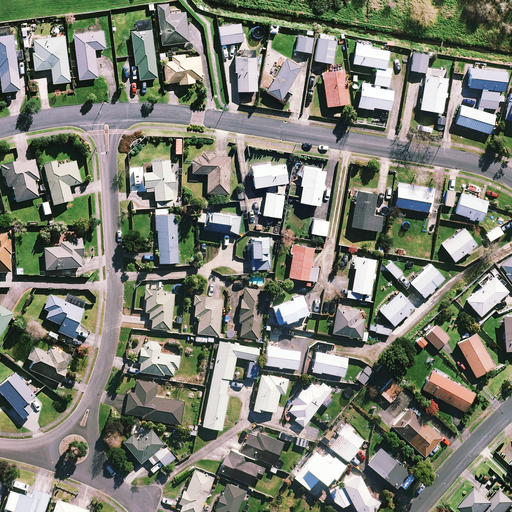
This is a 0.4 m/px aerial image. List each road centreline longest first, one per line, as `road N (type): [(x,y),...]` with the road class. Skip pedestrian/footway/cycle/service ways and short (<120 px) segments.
road 1 (residential): [(105,112),(203,114),(469,162),(511,177)]
road 2 (residential): [(81,430),(115,301),(105,112)]
road 3 (unknown): [(0,284),(194,276),(218,262),(226,244)]
road 4 (unknown): [(511,236),(463,267),(390,333),(370,343),(347,341)]
road 5 (unknown): [(346,140),(329,252),(332,274),(352,284)]
road 6 (unknown): [(142,505),(234,435),(240,397)]
road 7 (residential): [(511,407),(413,511)]
